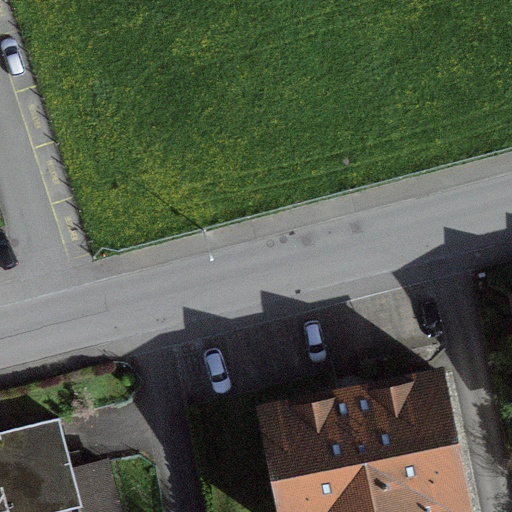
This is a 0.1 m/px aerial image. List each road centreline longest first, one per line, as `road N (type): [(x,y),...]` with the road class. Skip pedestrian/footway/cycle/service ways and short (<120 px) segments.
road 1 (residential): [(145,303),(511,211)]
road 2 (residential): [(145,303),(183,511)]
road 3 (residential): [(0,168),(49,329)]
